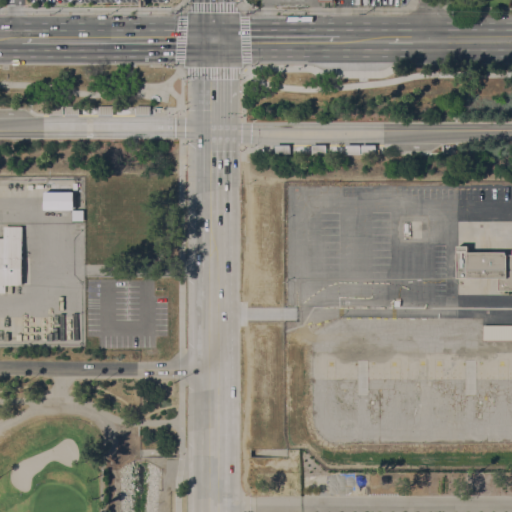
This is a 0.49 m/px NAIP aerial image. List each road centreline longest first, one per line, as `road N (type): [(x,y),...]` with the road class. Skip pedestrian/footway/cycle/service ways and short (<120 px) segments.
road 1 (primary): [(213,511),(213,221)]
road 2 (residential): [(0,366),(212,368)]
road 3 (primary): [(213,36),(21,38)]
road 4 (primary): [(339,37),(213,36)]
